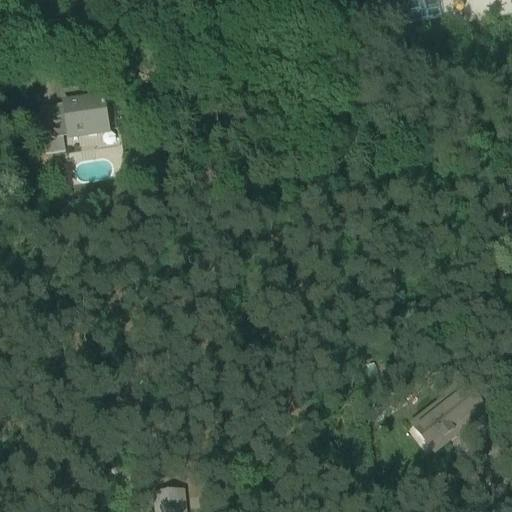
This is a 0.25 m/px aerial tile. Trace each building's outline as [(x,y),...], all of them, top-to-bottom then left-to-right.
[(411,0),(412,17),(445,14),(444,0),(411,0)] [(62,111),(39,114),(47,162),(66,159),(63,142),(66,142),(67,147),(110,141),(103,100),(61,106),(62,111)] [(464,388),(409,430),(433,460),(488,417),(464,388)] [(122,469),(111,476),(124,497),(135,490),(122,469)] [(185,511),(184,495),(152,498),(153,511),(185,511)]
